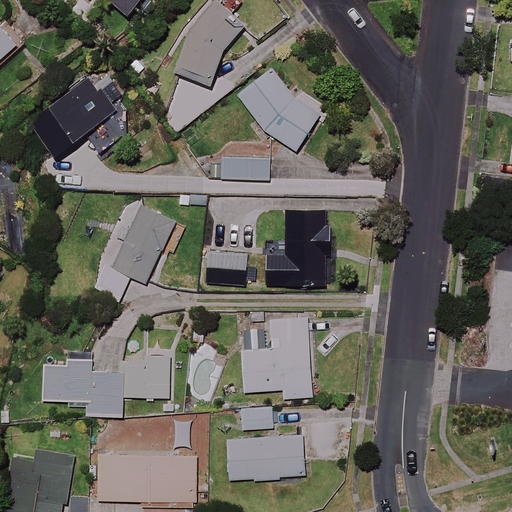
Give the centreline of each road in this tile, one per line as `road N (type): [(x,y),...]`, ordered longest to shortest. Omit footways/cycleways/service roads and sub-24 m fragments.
road 1 (residential): [(406,511),(399,485),(404,387),(442,105)]
road 2 (residential): [(442,105),(342,0)]
